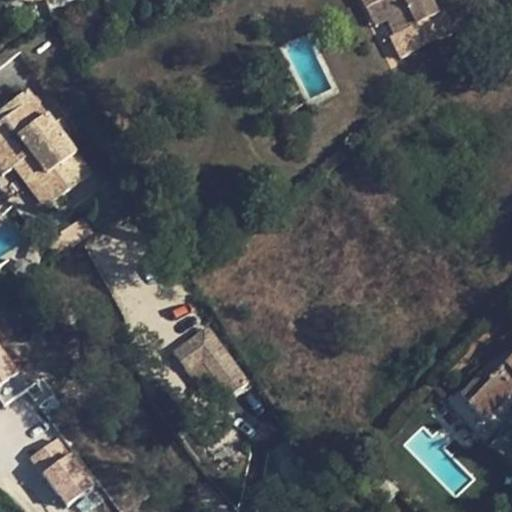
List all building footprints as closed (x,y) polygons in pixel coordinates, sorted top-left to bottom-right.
[(361,0),(366,10),(379,3),(388,22),(395,37),(390,39),(401,59),(453,34),(442,13),(436,16),(427,0),(361,0)] [(379,3),(366,10),(376,28),(388,22),(379,3)] [(28,91),(0,111),(0,124),(34,99),(28,91)] [(34,99),(0,124),(0,179),(12,170),(43,211),(92,174),(34,99)] [(43,211),(12,170),(0,179),(0,189),(26,224),(43,211)] [(83,218),(61,233),(72,249),(93,235),(83,218)] [(207,329),(173,356),(186,374),(187,373),(202,362),(215,379),(229,398),(248,384),(207,329)] [(30,388),(0,348),(0,393),(8,404),(30,388)] [(475,382),(461,397),(469,405),(468,406),(485,422),(511,393),(511,359),(504,367),(489,383),(483,390),(475,382)] [(202,362),(187,373),(200,390),(215,379),(202,362)] [(481,375),(475,382),(483,390),(489,383),(481,375)] [(97,487),(61,439),(36,458),(72,506),(97,487)] [(320,498),(313,489),(300,498),(306,507),(320,498)]
